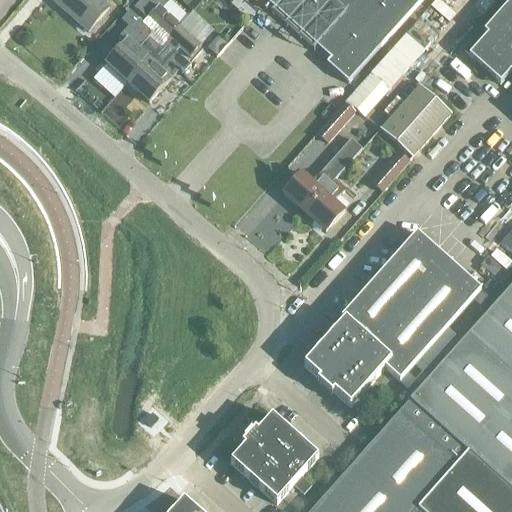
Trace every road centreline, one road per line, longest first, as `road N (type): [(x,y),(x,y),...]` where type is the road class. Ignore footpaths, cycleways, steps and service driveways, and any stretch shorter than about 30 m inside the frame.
road 1 (unclassified): [(105,511),(175,454),(257,361),(268,335),(269,296),(217,238),(0,53)]
road 2 (unclassified): [(88,511),(9,423),(0,392)]
